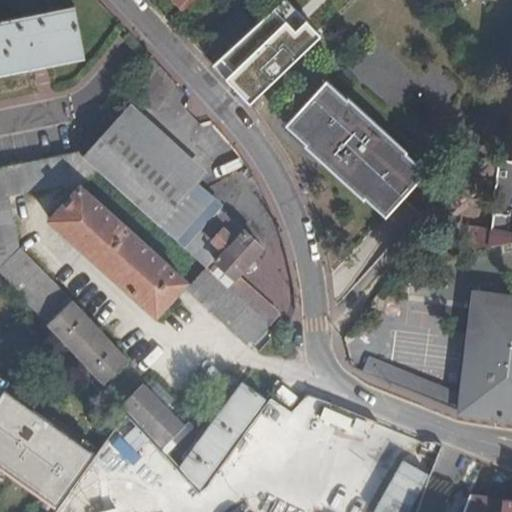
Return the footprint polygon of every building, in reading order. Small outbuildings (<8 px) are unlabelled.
[(287,0),(232,52),(266,90),(364,0),(287,0)] [(0,71),(85,54),(74,3),(0,18),(0,71)] [(241,12),(214,38),(226,51),(253,26),(241,12)] [(179,82),(153,54),(127,89),(155,110),(179,82)] [(352,96),(349,99),(329,80),(288,123),(310,143),(308,145),(365,199),(368,196),(387,214),(428,170),(408,152),(411,150),(352,96)] [(84,157),(98,170),(206,268),(268,324),(269,325),(281,312),(238,274),(262,247),(231,220),(210,243),(194,229),(216,204),(194,184),(193,186),(119,120),(84,157)] [(480,149),(490,156),(497,146),(487,139),(480,149)] [(0,269),(29,301),(26,303),(37,314),(101,383),(127,359),(38,265),(20,247),(11,197),(63,184),(74,195),(52,220),(154,316),(184,283),(81,188),(98,170),(84,157),(77,151),(0,165),(0,269)] [(493,228),(473,226),(470,242),(469,250),(485,247),(494,246),(511,242),(511,158),(490,156),(479,154),(460,175),(500,181),(493,228)] [(188,289),(250,345),(268,324),(206,268),(188,289)] [(511,415),(511,295),(479,292),(464,410),(511,415)] [(456,406),(462,391),(374,356),(368,369),(456,406)] [(175,398),(153,375),(122,405),(128,411),(149,433),(162,448),(183,428),(165,407),(175,398)] [(268,400),(243,382),(180,467),(201,489),(268,400)] [(0,467),(54,505),(93,452),(0,384),(0,467)] [(284,404),(268,423),(277,430),(309,390),(303,388),(287,407),(284,404)] [(320,410),(317,422),(351,431),(354,419),(320,410)] [(107,431),(126,453),(149,433),(128,411),(107,431)] [(472,457),(461,483),(448,511),(511,511),(511,499),(472,490),(484,462),(472,457)] [(402,511),(420,471),(394,460),(372,511),(402,511)] [(164,511),(164,510),(153,495),(139,485),(122,480),(104,481),(88,486),(74,496),(65,510),(64,511),(164,511)]
